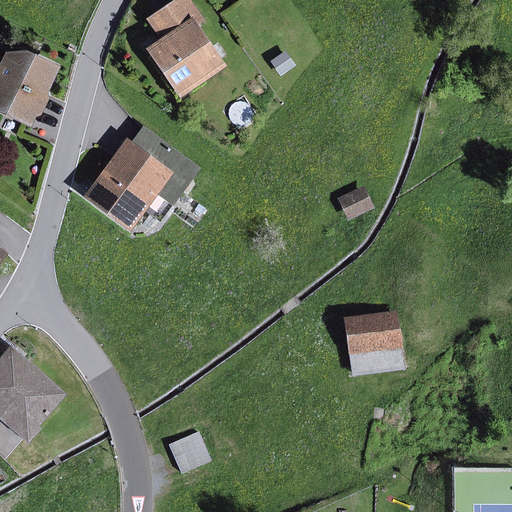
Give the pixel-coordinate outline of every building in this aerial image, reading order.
[(239,70),(212,22),(214,21),(201,0),(185,0),(156,16),(170,41),(157,47),(187,100),(239,70)] [(13,46),(0,72),(0,113),(30,129),(60,70),(13,46)] [(294,48),(277,57),(285,71),(302,62),(294,48)] [(127,138),(83,198),(132,233),(150,209),(165,220),(202,169),(145,128),(134,143),(127,138)] [(373,208),(361,187),(338,200),(349,221),(373,208)] [(0,266),(10,254),(0,245),(0,232),(4,227),(0,224),(0,266)] [(401,373),(395,313),(345,318),(351,378),(401,373)] [(69,396),(13,345),(0,359),(0,412),(30,439),(69,396)] [(195,435),(168,446),(179,475),(207,464),(195,435)]
